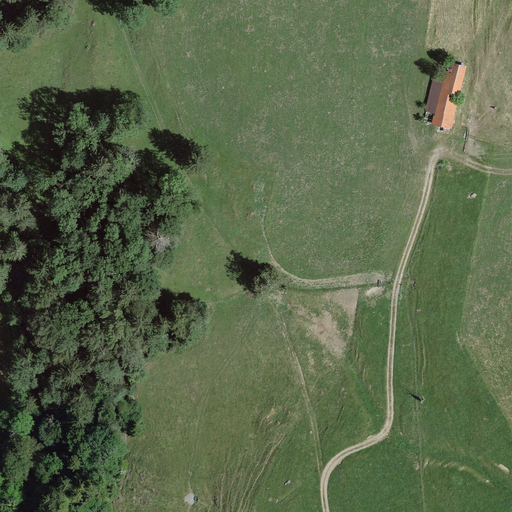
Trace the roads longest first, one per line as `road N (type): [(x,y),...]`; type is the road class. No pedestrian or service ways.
road 1 (track): [(323,491),(330,464),(371,442),(391,419),(395,293),(434,158)]
road 2 (track): [(267,295),(301,390),(328,511)]
